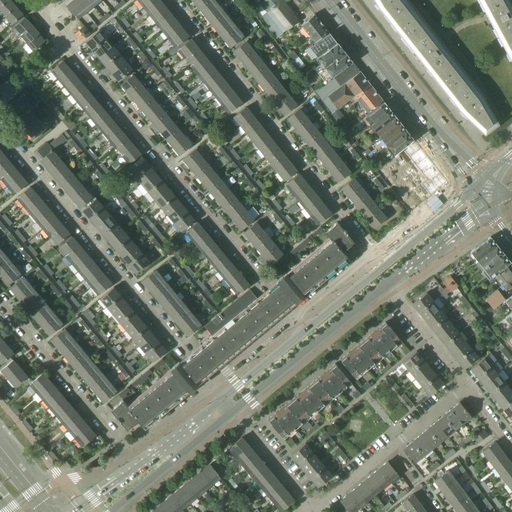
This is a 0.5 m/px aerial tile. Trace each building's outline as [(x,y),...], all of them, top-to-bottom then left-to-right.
[(9,0),(7,0),(0,6),(0,9),(5,15),(15,7),(9,0)] [(78,19),(86,12),(76,0),(73,0),(66,6),(76,17),(78,19)] [(89,0),(76,0),(86,12),(94,6),(89,0)] [(159,0),(151,0),(143,7),(149,15),(163,4),(159,0)] [(214,0),(208,0),(199,8),(205,16),(218,5),(214,0)] [(248,0),(261,15),(266,12),(282,33),(298,20),(282,0),(281,1),(280,0),(263,0),(261,2),(259,0),(248,0)] [(497,124),(497,123),(489,109),(488,110),(480,97),(481,96),(474,87),(473,88),(463,75),(464,74),(457,66),(456,66),(446,53),(447,53),(433,35),(432,36),(422,23),(423,22),(416,13),(415,14),(404,1),(405,0),(374,0),(375,0),(376,0),(379,4),(380,8),(379,9),(384,15),(385,14),(389,16),(396,25),(397,30),(396,31),(401,37),(402,36),(414,52),(413,52),(425,68),(427,67),(431,69),(438,78),(439,82),(438,83),(443,89),(444,88),(448,91),(455,99),(456,104),(455,105),(460,111),(461,110),(465,112),(469,116),(467,117),(485,133),(497,124)] [(511,8),(507,0),(481,0),(485,5),(485,10),(484,11),(493,28),(494,27),(498,30),(503,40),(503,45),(502,45),(506,52),(507,52),(511,60),(511,8)] [(163,4),(149,15),(155,23),(169,12),(163,4)] [(218,5),(205,16),(211,23),(225,12),(218,5)] [(15,7),(5,15),(12,23),(22,15),(15,7)] [(169,12),(155,23),(161,31),(175,20),(169,12)] [(225,12),(211,23),(217,31),(231,20),(225,12)] [(314,42),(328,31),(314,14),(300,25),(314,42)] [(15,26),(21,34),(31,25),(24,18),(15,26)] [(181,28),(175,20),(161,31),(168,39),(181,28)] [(231,20),(217,31),(223,39),(237,28),(231,20)] [(38,33),(31,25),(21,34),(20,35),(33,51),(43,42),(44,42),(37,34),(38,33)] [(74,34),(80,41),(90,33),(83,26),(74,34)] [(188,36),(181,28),(168,39),(174,47),(176,45),(176,46),(188,36)] [(237,28),(223,39),(230,47),(242,38),(242,37),(244,36),(237,28)] [(85,41),(92,50),(106,38),(99,30),(85,41)] [(258,32),(264,40),(266,38),(261,30),(258,32)] [(309,47),(317,57),(336,42),(329,33),(309,47)] [(106,38),(92,50),(98,57),(112,46),(106,38)] [(184,59),(185,57),(197,48),(190,39),(179,49),(177,50),(184,59)] [(233,51),(240,59),(251,50),(245,42),(233,51)] [(336,42),(317,57),(316,57),(321,63),(314,68),(317,72),(344,52),(336,42)] [(112,46),(98,57),(105,65),(119,54),(112,46)] [(203,55),(197,48),(185,57),(192,65),(203,55)] [(298,56),(293,50),(292,51),(291,49),(288,52),(289,53),(287,55),(292,61),(298,56)] [(251,50),(240,59),(246,67),(258,58),(251,50)] [(328,79),(352,61),(344,52),(317,72),(306,80),(310,86),(321,77),(324,82),(328,79)] [(119,54),(105,65),(111,73),(125,62),(119,54)] [(203,55),(192,65),(190,66),(196,74),(209,63),(203,55)] [(302,63),(298,56),(292,61),(296,67),(298,66),(299,68),(303,65),(302,63)] [(258,58),(246,67),(252,75),(264,65),(258,58)] [(51,71),(57,79),(69,69),(62,61),(52,69),(53,70),(51,71)] [(337,109),(354,96),(369,84),(352,61),(328,79),(324,82),(313,90),(336,120),(342,115),(337,109)] [(125,62),(111,73),(118,81),(132,70),(125,62)] [(216,71),(209,63),(196,74),(202,82),(216,71)] [(264,65),(252,75),(259,83),(270,73),(264,65)] [(69,69),(57,79),(64,87),(76,77),(69,69)] [(222,79),(216,71),(202,82),(209,90),(222,79)] [(270,73),(259,83),(265,90),(276,81),(270,73)] [(121,84),(128,93),(139,83),(132,75),(121,84)] [(76,77),(64,87),(70,95),(82,85),(76,77)] [(228,87),(222,79),(209,90),(215,97),(228,87)] [(42,92),(38,87),(39,86),(35,81),(31,84),(36,89),(40,94),(42,92)] [(276,81),(265,90),(271,98),(283,89),(276,81)] [(139,83),(128,93),(134,100),(145,91),(139,83)] [(382,101),(369,84),(354,96),(367,112),(382,101)] [(82,85),(70,95),(76,102),(88,92),(82,85)] [(235,94),(228,87),(215,97),(221,105),(235,94)] [(283,89),(271,98),(277,106),(289,97),(283,89)] [(145,91),(134,100),(140,108),(152,98),(145,91)] [(88,92),(76,102),(83,110),(95,100),(88,92)] [(241,103),(235,94),(221,105),(228,113),(230,112),(241,103)] [(7,107),(14,115),(25,106),(18,97),(7,107)] [(289,97),(277,106),(284,114),(296,105),(289,97)] [(152,98),(140,108),(147,116),(158,106),(152,98)] [(95,100),(83,110),(90,118),(102,108),(95,100)] [(364,117),(370,124),(389,109),(383,102),(364,117)] [(25,106),(14,115),(20,123),(32,113),(25,106)] [(158,106),(147,116),(153,123),(165,114),(158,106)] [(188,107),(182,113),(184,115),(185,115),(189,120),(191,117),(194,115),(188,107)] [(233,117),(240,125),(252,115),(245,107),(233,117)] [(102,108),(90,118),(96,126),(108,116),(102,108)] [(299,109),(287,118),(294,126),(305,117),(299,109)] [(389,109),(370,124),(376,131),(394,116),(389,109)] [(32,113),(20,123),(27,131),(38,121),(32,113)] [(165,114),(153,123),(160,131),(171,121),(165,114)] [(252,115),(240,125),(246,133),(258,123),(252,115)] [(108,116),(96,126),(102,133),(114,123),(108,116)] [(394,116),(376,131),(381,138),(400,123),(394,116)] [(305,117),(294,126),(300,134),(312,125),(305,117)] [(38,121),(27,131),(33,139),(45,129),(38,121)] [(171,121),(160,131),(166,139),(177,129),(171,121)] [(114,123),(102,133),(109,141),(121,131),(114,123)] [(258,123),(246,133),(252,140),(264,131),(258,123)] [(400,123),(381,138),(387,145),(406,131),(400,123)] [(312,125),(300,134),(306,142),(318,133),(312,125)] [(177,129),(166,139),(172,147),(184,137),(177,129)] [(52,151),(69,136),(65,131),(47,145),(52,150),(52,151)] [(121,131),(109,141),(115,148),(117,147),(127,138),(121,131)] [(264,131),(252,140),(259,148),(270,139),(264,131)] [(406,131),(387,145),(394,155),(413,140),(406,131)] [(318,133),(306,142),(312,150),(324,140),(318,133)] [(184,137),(172,147),(179,154),(191,145),(184,137)] [(127,138),(117,147),(123,154),(133,146),(127,138)] [(270,139),(259,148),(265,156),(277,146),(270,139)] [(324,140),(312,150),(319,158),(330,148),(324,140)] [(413,140),(377,169),(411,211),(447,182),(413,140)] [(52,150),(47,145),(45,143),(35,151),(41,159),(52,150)] [(133,146),(123,154),(121,156),(128,164),(140,154),(133,146)] [(277,146),(265,156),(271,164),(283,154),(277,146)] [(330,148),(319,158),(325,166),(337,156),(330,148)] [(58,159),(52,151),(52,150),(41,159),(40,160),(47,168),(58,159)] [(183,159),(189,167),(201,157),(194,150),(183,159)] [(289,162),(283,154),(271,164),(277,171),(289,162)] [(128,168),(135,176),(148,164),(142,156),(128,168)] [(337,156),(325,166),(331,173),(343,164),(337,156)] [(201,157),(189,167),(196,175),(208,165),(201,157)] [(58,159),(47,168),(53,176),(65,166),(58,159)] [(13,167),(7,160),(0,165),(0,174),(2,177),(13,167)] [(289,162),(277,171),(284,180),(286,178),(296,170),(289,162)] [(148,164),(135,176),(141,184),(155,172),(148,164)] [(343,164),(331,173),(338,182),(350,172),(343,164)] [(208,165),(196,175),(202,183),(214,173),(208,165)] [(65,166),(53,176),(60,184),(71,174),(65,166)] [(13,167),(2,177),(0,178),(6,186),(20,175),(13,167)] [(305,182),(296,170),(286,178),(289,181),(287,183),(285,185),(291,193),(305,182)] [(161,180),(155,172),(141,184),(148,192),(161,180)] [(214,173),(202,183),(209,190),(220,181),(214,173)] [(71,174),(60,184),(66,191),(78,182),(71,174)] [(20,175),(6,186),(13,194),(15,192),(15,193),(27,183),(20,175)] [(341,188),(348,196),(359,186),(353,178),(341,188)] [(168,188),(161,180),(148,192),(154,199),(168,188)] [(220,181),(209,190),(215,198),(227,188),(220,181)] [(78,182),(66,191),(73,199),(84,189),(78,182)] [(305,182),(291,193),(297,201),(311,190),(305,182)] [(359,186),(348,196),(354,204),(366,194),(359,186)] [(16,198),(23,206),(36,195),(30,187),(18,196),(18,197),(16,198)] [(168,188),(154,199),(161,207),(174,196),(168,188)] [(227,188),(215,198),(222,206),(233,196),(227,188)] [(84,189),(73,199),(79,207),(91,197),(84,189)] [(311,190),(297,201),(304,208),(317,197),(311,190)] [(394,198),(390,193),(387,190),(385,192),(391,200),(394,198)] [(366,194),(354,204),(360,211),(372,202),(366,194)] [(36,195),(23,206),(29,214),(43,203),(36,195)] [(181,204),(174,196),(161,207),(167,215),(181,204)] [(233,196),(222,206),(228,213),(240,204),(233,196)] [(324,205),(317,197),(304,208),(310,216),(324,205)] [(82,210),(89,218),(102,207),(96,198),(82,210)] [(242,202),(248,209),(251,206),(245,199),(242,202)] [(372,202),(360,211),(367,219),(379,210),(372,202)] [(43,203),(29,214),(36,222),(49,210),(43,203)] [(188,211),(181,204),(167,215),(174,223),(188,211)] [(240,204),(228,213),(234,221),(246,212),(240,204)] [(324,205),(310,216),(317,224),(318,223),(319,223),(330,214),(329,213),(324,205)] [(102,207),(89,218),(95,226),(109,214),(102,207)] [(49,210),(36,222),(42,229),(56,218),(49,210)] [(379,210),(367,219),(374,227),(385,218),(379,210)] [(194,220),(188,211),(174,223),(181,231),(194,220)] [(246,212),(234,221),(241,229),(253,220),(246,212)] [(109,214),(95,226),(102,234),(116,222),(109,214)] [(56,218),(42,229),(49,237),(51,235),(62,226),(56,218)] [(116,222),(102,234),(109,242),(122,230),(116,222)] [(198,343),(202,347),(181,365),(179,362),(170,369),(172,372),(129,408),(122,400),(110,410),(117,418),(116,418),(119,422),(120,421),(127,430),(138,420),(143,427),(147,425),(150,424),(153,421),(155,417),(158,416),(162,414),(164,412),(166,408),(169,407),(173,405),(175,402),(177,399),(181,398),(184,396),(186,393),(188,389),(187,388),(189,387),(194,386),(197,384),(195,382),(216,364),(218,366),(274,320),(272,317),(285,307),(294,300),(296,302),(298,300),(300,295),(301,293),(302,295),(306,294),(310,292),(312,289),(314,285),(317,284),(321,282),(323,280),(325,276),(329,275),(332,273),(334,270),(336,267),(340,266),(343,264),(345,261),(347,257),(346,256),(342,251),(353,242),(346,234),(347,233),(344,230),(343,230),(337,222),(325,232),(331,240),(288,276),(286,273),(277,280),(280,283),(259,301),(249,289),(204,327),(210,334),(198,343)] [(185,233),(191,240),(203,230),(197,222),(187,231),(185,233)] [(244,232),(251,241),(262,231),(255,223),(244,232)] [(62,226),(51,235),(57,243),(69,234),(62,226)] [(320,227),(312,234),(314,237),(318,234),(320,235),(324,232),(320,227)] [(122,230),(109,242),(115,249),(129,238),(122,230)] [(203,230),(191,240),(198,248),(210,238),(203,230)] [(262,231),(251,241),(257,248),(269,239),(262,231)] [(60,246),(67,254),(78,245),(71,237),(60,246)] [(308,237),(299,245),(303,250),(307,246),(306,244),(310,240),(308,237)] [(477,261),(497,245),(490,237),(480,244),(470,252),(477,261)] [(129,238),(115,249),(122,257),(135,245),(129,238)] [(210,238),(198,248),(205,256),(216,246),(210,238)] [(269,239),(257,248),(263,256),(275,246),(269,239)] [(78,245),(67,254),(65,256),(71,264),(84,252),(78,245)] [(135,245),(122,257),(128,265),(142,253),(135,245)] [(298,253),(303,250),(299,245),(290,252),(292,255),(297,252),(298,253)] [(497,245),(477,261),(484,270),(504,254),(497,245)] [(216,246),(205,256),(211,264),(223,254),(216,246)] [(275,246),(263,256),(270,264),(282,254),(275,246)] [(84,252),(71,264),(78,271),(91,260),(84,252)] [(142,253),(128,265),(135,273),(149,261),(142,253)] [(223,254),(211,264),(217,271),(229,261),(223,254)] [(504,254),(484,270),(490,277),(510,262),(504,254)] [(286,255),(277,263),(280,266),(289,258),(286,255)] [(8,258),(0,264),(0,276),(1,277),(14,266),(8,258)] [(91,260),(78,271),(84,279),(97,268),(91,260)] [(229,261),(217,271),(223,279),(235,269),(229,261)] [(511,264),(510,262),(490,277),(490,278),(492,281),(496,278),(505,290),(511,284),(511,264)] [(14,266),(1,277),(7,285),(19,275),(20,273),(14,266)] [(104,276),(97,268),(84,279),(90,287),(104,276)] [(235,269),(223,279),(230,287),(242,277),(235,269)] [(142,281),(149,289),(162,278),(156,270),(142,281)] [(181,284),(187,279),(184,275),(178,280),(181,284)] [(104,276),(90,287),(97,295),(99,293),(111,284),(104,276)] [(446,286),(448,289),(450,291),(457,285),(450,276),(442,282),(446,286)] [(10,288),(17,296),(30,285),(24,277),(22,278),(21,278),(10,288)] [(242,277),(230,287),(236,294),(238,293),(239,293),(249,285),(242,277)] [(162,278),(149,289),(155,297),(169,286),(162,278)] [(30,285),(17,296),(23,304),(37,293),(30,285)] [(169,286),(155,297),(162,305),(175,293),(169,286)] [(100,298),(106,307),(120,295),(113,287),(100,298)] [(493,309),(505,299),(497,290),(486,299),(493,309)] [(37,293),(23,304),(30,312),(43,300),(37,293)] [(175,293),(162,305),(168,312),(182,301),(175,293)] [(426,293),(412,304),(418,312),(432,301),(426,293)] [(120,295),(106,307),(113,315),(127,303),(120,295)] [(43,300),(30,312),(36,319),(50,308),(43,300)] [(182,301),(168,312),(175,320),(188,309),(182,301)] [(432,301),(418,312),(425,320),(439,309),(432,301)] [(127,303),(113,315),(119,322),(133,311),(127,303)] [(50,308),(36,319),(43,327),(56,315),(50,308)] [(82,313),(89,321),(92,319),(87,313),(89,311),(88,309),(82,313)] [(188,309),(175,320),(181,328),(194,316),(188,309)] [(439,309),(425,320),(431,328),(445,317),(439,309)] [(133,311),(119,322),(126,330),(140,319),(133,311)] [(56,315),(43,327),(49,335),(61,325),(62,323),(56,315)] [(194,316),(181,328),(188,336),(199,326),(201,324),(194,316)] [(445,317),(431,328),(438,336),(452,325),(445,317)] [(140,319),(126,330),(132,338),(146,326),(140,319)] [(377,330),(375,332),(374,331),(373,332),(362,341),(377,358),(381,355),(382,357),(390,350),(397,345),(395,343),(399,339),(396,335),(389,326),(388,326),(385,322),(377,329),(377,330)] [(452,325),(438,336),(444,344),(458,333),(452,325)] [(146,326),(132,338),(139,346),(153,334),(146,326)] [(492,333),(488,327),(484,330),(480,334),(482,337),(487,333),(488,335),(492,333)] [(62,330),(51,340),(58,348),(71,337),(64,329),(63,330),(62,330)] [(458,333),(444,344),(451,352),(465,341),(458,333)] [(153,334),(139,346),(145,354),(159,342),(153,334)] [(71,337),(58,348),(64,356),(78,345),(71,337)] [(348,352),(340,359),(354,377),(359,373),(360,375),(374,363),(373,361),(377,358),(362,341),(352,350),(351,350),(351,351),(351,352),(349,354),(348,352)] [(465,341),(451,352),(457,360),(471,349),(465,341)] [(159,342),(145,354),(152,362),(166,350),(159,342)] [(6,345),(0,350),(0,361),(1,363),(13,353),(6,345)] [(78,345),(64,356),(71,363),(84,352),(78,345)] [(471,349),(457,360),(463,369),(478,357),(471,349)] [(416,351),(402,362),(409,370),(423,359),(416,351)] [(84,352),(71,363),(77,371),(91,360),(84,352)] [(477,376),(492,365),(485,356),(470,368),(477,376)] [(162,359),(153,366),(155,369),(164,362),(162,359)] [(423,359),(409,370),(415,379),(429,367),(423,359)] [(13,360),(1,370),(9,379),(20,369),(13,360)] [(91,360),(77,371),(84,379),(97,367),(91,360)] [(327,372),(325,373),(324,373),(323,373),(312,382),(327,400),(331,396),(332,398),(346,386),(345,384),(349,381),(347,378),(349,377),(339,364),(337,366),(335,363),(326,370),(327,372)] [(498,372),(492,365),(477,376),(484,384),(495,375),(498,372)] [(97,367),(84,379),(91,387),(104,375),(97,367)] [(429,367),(415,379),(422,387),(436,375),(429,367)] [(20,369),(9,379),(15,386),(26,376),(20,369)] [(149,369),(140,377),(144,382),(148,378),(147,376),(151,372),(149,369)] [(29,385),(36,393),(49,381),(42,373),(31,383),(29,385)] [(104,375),(91,387),(96,394),(110,382),(104,375)] [(436,375),(422,387),(429,395),(443,383),(436,375)] [(495,375),(484,384),(490,392),(502,383),(495,375)] [(139,385),(144,382),(140,377),(131,384),(133,387),(138,384),(139,385)] [(49,381),(36,393),(43,400),(56,389),(49,381)] [(110,382),(96,394),(103,402),(115,392),(116,390),(110,382)] [(298,394),(290,401),(304,418),(308,415),(310,416),(324,405),(323,403),(327,400),(312,382),(304,389),(305,390),(299,395),(298,394)] [(502,383),(490,392),(496,400),(508,390),(502,383)] [(127,387),(118,395),(122,399),(126,396),(125,394),(130,390),(127,387)] [(56,389),(43,400),(49,408),(62,397),(56,389)] [(511,395),(508,390),(496,400),(503,408),(511,400),(511,395)] [(62,397),(49,408),(55,416),(69,404),(62,397)] [(511,400),(503,408),(509,415),(511,412),(511,400)] [(300,421),(304,418),(290,401),(279,410),(279,411),(279,412),(277,413),(276,412),(267,419),(282,437),(286,433),(288,435),(302,423),(300,421)] [(459,402),(451,409),(462,423),(471,416),(459,402)] [(69,404),(55,416),(62,423),(75,412),(69,404)] [(451,409),(443,415),(454,429),(462,423),(451,409)] [(75,412),(62,423),(68,431),(81,420),(75,412)] [(443,415),(435,422),(447,436),(454,429),(443,415)] [(81,420),(68,431),(74,438),(88,427),(81,420)] [(435,422),(427,428),(439,442),(447,436),(435,422)] [(88,427),(74,438),(81,446),(95,435),(88,427)] [(427,428),(419,435),(431,449),(439,442),(427,428)] [(480,431),(477,428),(472,432),(475,435),(473,437),(478,443),(487,435),(482,430),(480,431)] [(419,435),(411,441),(423,455),(431,449),(419,435)] [(241,437),(228,448),(235,457),(248,446),(241,437)] [(415,462),(423,455),(411,441),(403,448),(415,462)] [(500,450),(494,442),(482,451),(488,459),(500,450)] [(291,454),(297,463),(311,451),(305,443),(291,454)] [(255,454),(248,446),(235,457),(241,465),(255,454)] [(506,458),(500,450),(488,459),(494,467),(506,458)] [(311,451),(297,463),(304,471),(318,459),(311,451)] [(261,462),(255,454),(241,465),(248,473),(261,462)] [(511,465),(506,458),(494,467),(500,475),(511,466),(511,465)] [(318,459),(304,471),(311,479),(325,467),(318,459)] [(268,469),(261,462),(248,473),(254,480),(268,469)] [(387,462),(379,468),(390,482),(398,475),(387,462)] [(209,464),(201,470),(213,484),(220,478),(209,464)] [(511,466),(500,475),(506,483),(511,478),(511,466)] [(325,467),(311,479),(318,487),(331,475),(325,467)] [(379,468),(371,475),(382,488),(390,482),(379,468)] [(274,477),(268,469),(254,480),(260,488),(274,477)] [(201,470),(193,477),(205,490),(213,484),(201,470)] [(434,480),(440,489),(454,478),(448,470),(434,480)] [(371,475),(363,481),(375,495),(382,488),(371,475)] [(193,477),(186,483),(197,497),(205,490),(193,477)] [(280,484),(274,477),(260,488),(267,496),(280,484)] [(454,478),(440,489),(446,497),(460,486),(454,478)] [(363,481),(356,487),(367,501),(375,495),(363,481)] [(186,483),(178,490),(189,503),(197,497),(186,483)] [(287,492),(280,484),(267,496),(273,503),(287,492)] [(460,486),(446,497),(452,505),(466,494),(460,486)] [(356,487),(348,494),(359,507),(367,501),(356,487)] [(178,490),(170,496),(181,510),(189,503),(178,490)] [(293,500),(287,492),(273,503),(280,511),(293,500)] [(353,511),(359,507),(348,494),(340,501),(342,504),(349,511),(353,511)] [(401,502),(408,510),(418,502),(412,494),(401,502)] [(466,494),(452,505),(457,511),(459,511),(472,502),(466,494)] [(170,496),(162,502),(170,511),(178,511),(181,510),(170,496)] [(170,511),(162,502),(154,509),(156,511),(170,511)] [(422,511),(424,511),(418,502),(408,510),(406,511),(405,511),(422,511)] [(472,502),(459,511),(475,511),(478,510),(472,502)]
